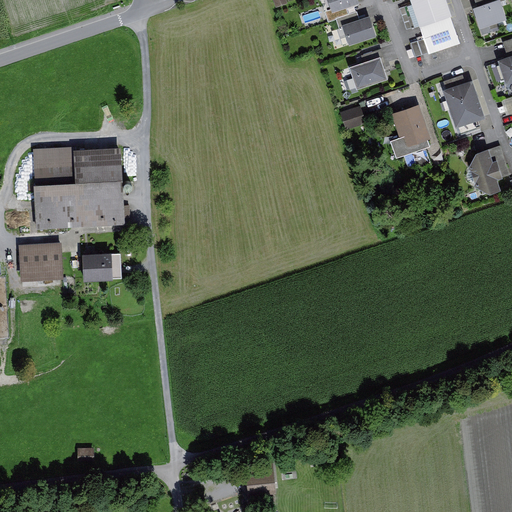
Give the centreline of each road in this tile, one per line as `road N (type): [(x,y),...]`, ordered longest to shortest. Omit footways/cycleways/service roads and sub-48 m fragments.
road 1 (unclassified): [(179,466),(150,221),(143,12)]
road 2 (residential): [(179,466),(511,345)]
road 3 (residential): [(0,488),(179,466)]
road 4 (residential): [(0,62),(143,12)]
road 5 (unclassified): [(478,57),(411,73),(379,0)]
